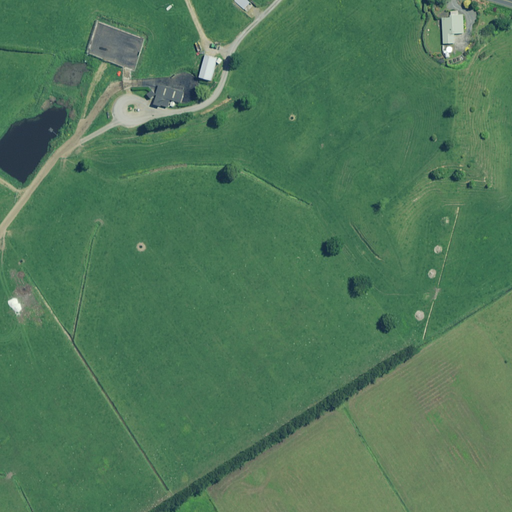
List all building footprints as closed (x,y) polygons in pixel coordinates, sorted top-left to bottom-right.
[(252,4),(247,0),(238,0),(236,2),(246,10),(252,4)] [(458,15),(458,11),(451,12),(452,18),(443,18),(444,44),(455,43),(455,34),(464,33),(463,15),(458,15)] [(217,58),(205,55),(200,78),(212,81),(217,58)] [(154,105),(161,107),(161,106),(168,108),(171,100),(181,103),(184,92),(160,85),(154,105)] [(155,95),(152,91),(147,95),(151,99),(155,95)]
